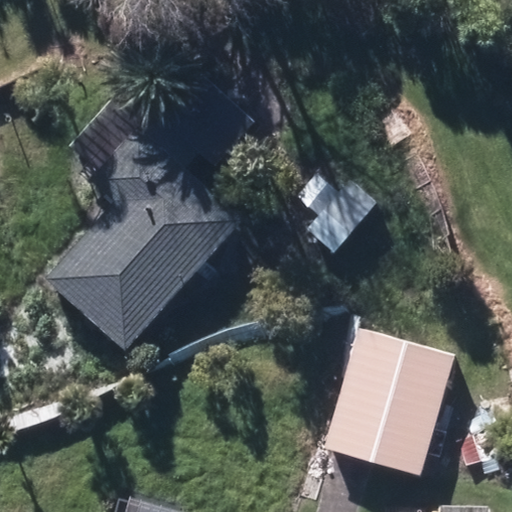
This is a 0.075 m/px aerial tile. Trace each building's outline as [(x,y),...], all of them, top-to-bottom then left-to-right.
[(298,103),(255,51),(223,77),(266,129),(281,117),(298,103)] [(342,126),(313,90),(298,103),(281,117),(310,152),(342,126)] [(247,226),(145,131),(95,185),(117,206),(49,278),(128,353),(247,226)] [(351,183),(311,231),(338,252),(378,204),(351,183)] [(462,354),(361,327),(328,450),(429,477),(462,354)] [(482,406),(487,435),(511,431),(511,416),(509,400),(482,406)]
